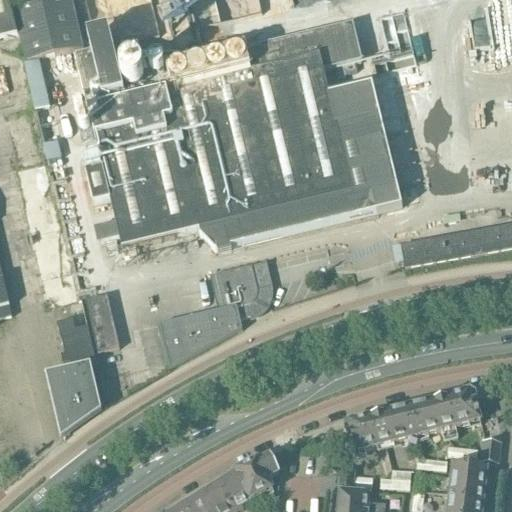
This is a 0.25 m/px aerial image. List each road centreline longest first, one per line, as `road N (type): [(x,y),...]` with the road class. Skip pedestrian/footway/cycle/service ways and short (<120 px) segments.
road 1 (secondary): [(511,299),(380,322),(260,366),(153,422),(26,511)]
road 2 (secondary): [(97,511),(222,428),(307,391),(409,356),(511,339)]
road 3 (residential): [(136,511),(240,443),(323,410),(511,364)]
road 4 (unknown): [(452,2),(142,70)]
road 5 (unknown): [(511,161),(441,175),(456,211),(511,216)]
